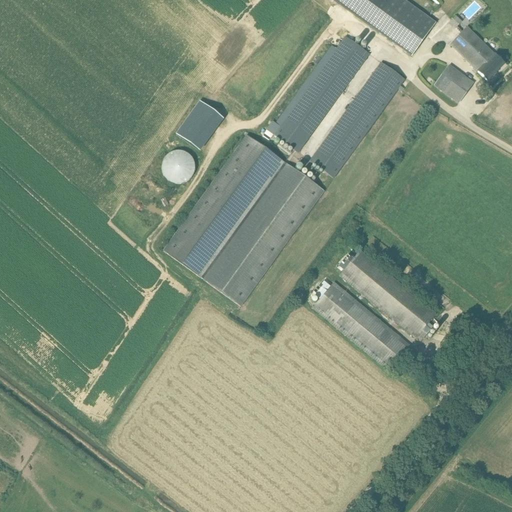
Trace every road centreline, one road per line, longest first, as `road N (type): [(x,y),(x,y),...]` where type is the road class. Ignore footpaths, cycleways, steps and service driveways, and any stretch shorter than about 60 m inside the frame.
road 1 (unclassified): [(348,511),(511,322)]
road 2 (track): [(142,490),(0,384)]
